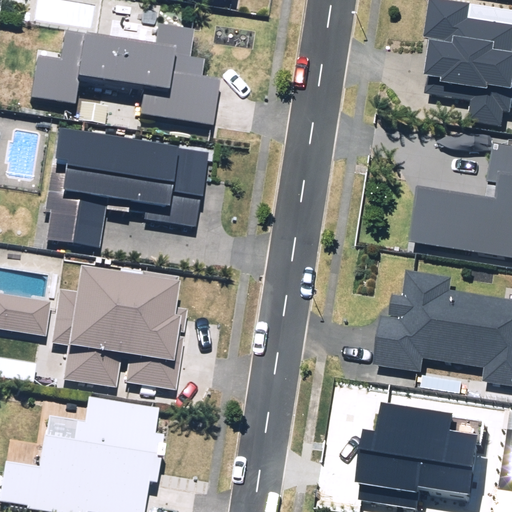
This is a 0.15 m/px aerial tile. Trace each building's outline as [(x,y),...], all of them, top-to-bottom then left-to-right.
[(472,11),(431,5),(426,45),(434,46),(426,102),(470,109),(468,128),(505,133),(507,119),(511,119),(511,30),(470,24),(472,11)] [(151,56),(63,40),(58,68),(37,64),(30,105),(73,113),(77,90),(142,102),(138,121),(210,134),(218,89),(201,86),(204,66),(189,63),(193,38),(156,32),(151,56)] [(209,161),(56,138),(44,220),(49,221),(45,248),(101,256),(106,223),(197,236),(209,161)] [(420,195),(411,248),(511,265),(511,152),(495,150),(485,206),(420,195)] [(137,287),(77,278),(74,300),(57,297),(48,348),(65,351),(59,387),(114,396),(119,366),(127,367),(124,389),(175,397),(181,360),(173,359),(178,329),(172,328),(179,285),(138,278),(137,287)] [(424,378),(425,365),(486,370),(485,386),(511,388),(511,305),(449,300),(451,285),(410,281),(408,302),(398,301),(397,321),(383,320),(379,374),(424,378)] [(50,309),(0,301),(0,336),(45,343),(50,309)] [(1,470),(0,478),(0,511),(5,511),(145,511),(148,494),(156,495),(165,443),(154,442),(158,417),(81,404),(73,453),(42,448),(38,476),(1,470)]
